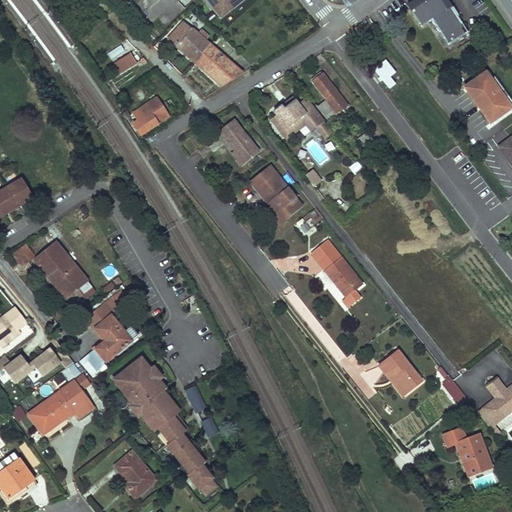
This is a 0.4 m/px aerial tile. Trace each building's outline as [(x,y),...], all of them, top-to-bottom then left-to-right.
[(207,0),(220,17),(241,0),(207,0)] [(410,8),(423,0),(416,0),(408,5),(410,8)] [(468,32),(446,0),(423,0),(410,8),(422,26),(432,19),(448,44),(468,32)] [(176,46),(192,29),(183,22),(168,38),(176,46)] [(354,27),(355,28),(358,32),(364,28),(361,23),(354,27)] [(192,29),(176,46),(195,63),(211,45),(192,29)] [(233,65),(211,45),(195,63),(217,82),(233,65)] [(130,51),(112,63),(120,74),(137,62),(130,51)] [(396,72),(386,60),(374,70),(390,89),(397,84),(391,77),(396,72)] [(233,65),(217,82),(222,86),(242,73),(233,65)] [(511,107),(511,101),(490,69),(486,72),(511,108),(511,107)] [(313,81),(323,74),(321,71),(311,78),(313,81)] [(511,108),(486,72),(468,85),(475,95),(472,97),(490,123),(511,108)] [(323,74),(313,81),(327,99),(325,100),(337,115),(348,106),(323,74)] [(475,95),(468,85),(465,87),(472,97),(475,95)] [(292,97),(282,104),(284,108),(294,101),(292,97)] [(157,98),(133,113),(138,120),(134,124),(140,134),(169,117),(157,98)] [(170,99),(164,102),(169,109),(174,106),(170,99)] [(271,119),(282,133),(305,116),(307,125),(312,130),(316,127),(325,138),(332,133),(323,122),(325,120),(309,100),(306,102),(305,100),(297,105),(294,101),(284,108),(282,104),(274,110),(277,115),(271,119)] [(337,115),(325,100),(319,105),(330,120),(337,115)] [(346,111),(341,115),(347,123),(352,119),(346,111)] [(307,125),(305,116),(282,133),(287,140),(307,125)] [(245,161),(258,150),(233,119),(220,130),(236,150),(245,161)] [(373,157),(378,154),(372,146),(377,143),(374,138),(372,140),(367,133),(358,139),(366,150),(368,149),(373,157)] [(511,140),(511,141),(500,150),(510,164),(511,161),(511,137),(510,139),(511,140)] [(500,150),(511,141),(511,140),(510,139),(498,148),(500,150)] [(245,161),(236,150),(232,153),(241,165),(245,161)] [(353,174),(362,168),(357,160),(348,165),(353,174)] [(302,205),(271,167),(252,182),(270,204),(283,221),(302,205)] [(311,170),(304,176),(314,188),(320,182),(311,170)] [(0,214),(1,214),(0,210),(6,208),(7,210),(15,206),(13,203),(18,200),(19,203),(28,198),(26,196),(30,193),(21,179),(0,192),(0,214)] [(0,217),(32,198),(30,193),(26,196),(28,198),(19,203),(18,200),(13,203),(15,206),(7,210),(6,208),(0,210),(1,214),(0,214),(0,217)] [(283,221),(270,204),(266,207),(279,224),(283,221)] [(49,240),(46,234),(29,244),(33,250),(49,240)] [(356,290),(363,285),(328,240),(312,252),(347,298),(356,290)] [(88,282),(56,242),(34,259),(72,308),(84,299),(78,290),(88,282)] [(34,257),(25,245),(13,253),(22,265),(34,257)] [(78,290),(84,299),(85,300),(96,292),(88,282),(78,290)] [(131,299),(123,290),(87,318),(105,341),(93,350),(80,360),(90,373),(138,335),(130,325),(124,331),(111,315),(131,299)] [(361,297),(356,290),(347,298),(343,301),(348,308),(361,297)] [(28,323),(16,307),(0,319),(0,342),(19,329),(28,323)] [(19,329),(0,342),(0,345),(2,348),(22,333),(19,329)] [(66,369),(74,363),(72,360),(63,350),(56,355),(51,349),(30,366),(22,356),(12,365),(4,371),(15,385),(36,369),(42,377),(61,362),(66,369)] [(395,376),(408,393),(423,382),(398,350),(379,364),(391,379),(395,376)] [(226,366),(220,354),(208,360),(213,372),(226,366)] [(12,365),(6,358),(0,362),(0,373),(4,371),(12,365)] [(147,372),(137,361),(113,381),(114,383),(123,393),(120,395),(130,407),(138,417),(144,424),(148,421),(155,429),(168,445),(165,447),(188,474),(187,476),(199,490),(200,489),(206,496),(216,486),(211,480),(212,478),(206,471),(201,465),(204,462),(197,455),(187,442),(180,435),(184,433),(183,432),(178,426),(181,424),(174,416),(177,413),(167,401),(154,411),(147,403),(159,393),(162,390),(155,382),(147,372)] [(448,377),(442,369),(439,370),(446,379),(448,377)] [(158,379),(150,370),(147,372),(155,382),(158,379)] [(395,376),(391,379),(404,396),(408,393),(395,376)] [(493,393),(503,385),(496,377),(486,385),(493,393)] [(75,381),(29,414),(43,434),(73,413),(77,419),(90,410),(85,404),(89,401),(75,381)] [(455,401),(462,395),(451,382),(445,386),(455,401)] [(123,393),(114,383),(111,385),(120,395),(123,393)] [(194,413),(206,408),(196,384),(184,389),(194,413)] [(496,397),(477,411),(489,427),(511,408),(511,384),(506,389),(503,385),(493,393),(496,397)] [(154,411),(167,401),(159,393),(147,403),(154,411)] [(94,408),(89,401),(85,404),(90,410),(94,408)] [(11,413),(17,422),(27,415),(21,407),(11,413)] [(138,417),(130,407),(127,410),(135,419),(138,417)] [(200,420),(207,436),(218,432),(211,416),(200,420)] [(155,429),(148,421),(144,424),(151,432),(155,429)] [(462,428),(444,434),(448,447),(457,444),(468,476),(492,467),(481,434),(466,438),(462,428)] [(199,453),(189,441),(187,442),(197,455),(199,453)] [(147,484),(154,478),(132,452),(115,467),(128,482),(132,487),(128,490),(136,499),(149,487),(147,484)] [(21,496),(37,485),(19,458),(18,459),(14,454),(0,463),(0,486),(3,490),(9,499),(19,492),(21,496)] [(491,474),(475,481),(479,488),(494,481),(491,474)] [(147,484),(149,487),(156,482),(154,478),(147,484)] [(9,499),(3,490),(0,491),(0,494),(8,505),(21,496),(19,492),(9,499)]
